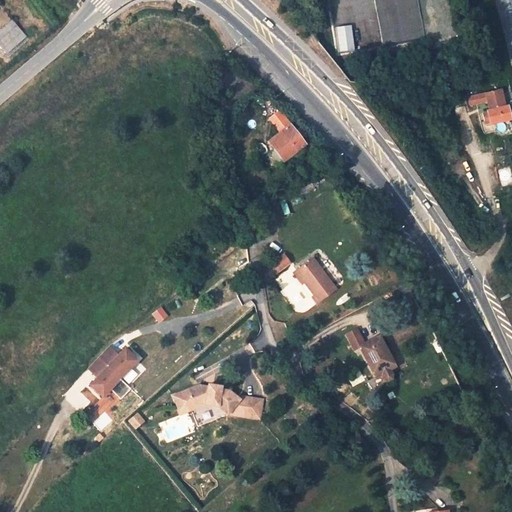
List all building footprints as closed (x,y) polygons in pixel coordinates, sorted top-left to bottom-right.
[(417,0),(391,0),(395,23),(409,21),(408,10),(418,9),(417,0)] [(22,32),(12,21),(0,32),(0,46),(2,49),(22,32)] [(499,121),(510,118),(507,107),(504,107),(500,90),(468,99),(470,106),(487,102),(489,106),(491,106),(492,109),(494,108),(495,110),(488,112),(483,113),(486,125),(491,123),(491,124),(499,121)] [(295,130),(280,111),(270,118),(281,132),(270,141),(285,160),(306,144),(301,137),(305,133),(300,127),(295,130)] [(291,266),(286,258),(269,268),(274,276),(291,266)] [(332,296),(313,263),(295,273),(307,294),(310,300),(308,301),(312,308),(332,296)] [(295,273),(293,274),(305,295),(307,294),(295,273)] [(168,316),(162,307),(152,314),(158,323),(168,316)] [(395,366),(379,336),(360,346),(376,377),(381,374),(383,378),(387,380),(392,378),(392,373),(390,369),(395,366)] [(109,349),(90,368),(96,374),(99,374),(101,372),(103,374),(93,385),(105,396),(139,360),(127,349),(117,360),(115,357),(116,356),(116,352),(111,347),(109,349)] [(202,402),(208,404),(208,406),(220,408),(230,416),(261,421),(264,406),(242,402),(231,393),(223,392),(223,389),(211,386),(210,389),(201,387),(176,395),(180,409),(202,402)] [(180,409),(182,414),(208,406),(208,404),(202,402),(180,409)] [(135,427),(143,420),(137,412),(128,419),(135,427)]
